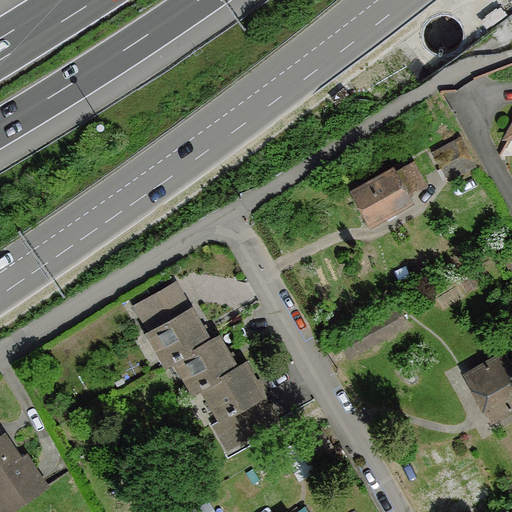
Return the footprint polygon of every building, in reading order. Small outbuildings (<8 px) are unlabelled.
[(350,94),(345,89),(333,98),(337,104),(350,94)] [(436,152),(435,153),(450,180),(476,165),(461,138),(436,152)] [(413,163),(395,173),(408,195),(425,185),(413,163)] [(394,170),(356,192),(373,222),(411,201),(408,195),(395,173),(394,170)] [(482,281),(474,267),(458,276),(466,290),(482,281)] [(176,283),(150,298),(164,323),(190,309),(176,283)] [(398,308),(342,339),(350,355),(406,325),(398,308)] [(208,341),(190,309),(164,323),(152,331),(170,363),(178,358),(208,341)] [(217,336),(208,341),(178,358),(197,391),(206,385),(236,368),(217,336)] [(511,367),(505,355),(469,375),(493,418),(511,406),(511,367)] [(244,363),(236,368),(206,385),(224,417),(237,410),(263,395),(244,363)] [(278,421),(263,395),(237,410),(252,436),(278,421)] [(252,436),(237,410),(224,417),(214,423),(229,449),(252,436)] [(285,451),(300,479),(337,459),(321,431),(285,451)] [(0,502),(6,511),(8,511),(46,487),(29,462),(24,465),(5,436),(0,439),(0,502)] [(216,511),(211,502),(194,511),(216,511)]
